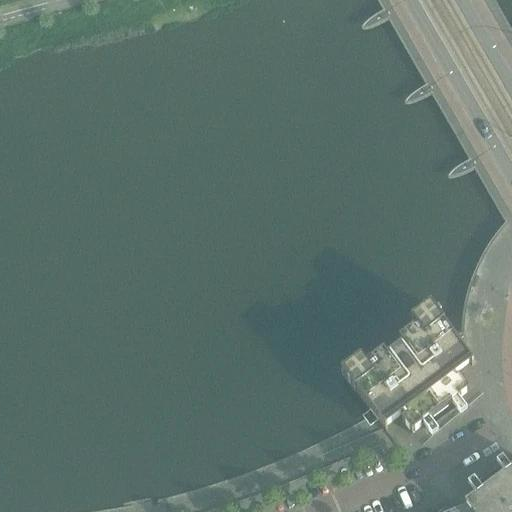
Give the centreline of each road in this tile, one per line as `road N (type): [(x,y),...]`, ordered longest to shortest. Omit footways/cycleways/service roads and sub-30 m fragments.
road 1 (tertiary): [(408,0),(511,177)]
road 2 (residential): [(330,511),(511,422)]
